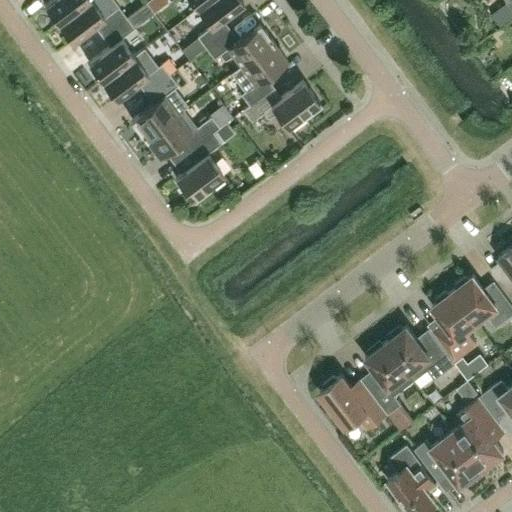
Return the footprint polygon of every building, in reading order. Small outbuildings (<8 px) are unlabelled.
[(48,0),(44,4),(58,22),(86,0),(48,0)] [(105,31),(125,16),(117,5),(103,15),(91,0),(86,0),(58,22),(71,40),(97,20),(105,31)] [(243,1),(242,0),(205,0),(196,7),(210,24),(196,35),(205,46),(226,30),(218,19),(243,1)] [(133,27),(125,16),(105,31),(113,41),(87,61),(101,79),(133,55),(119,37),(133,27)] [(240,64),(273,39),(261,22),(235,42),(226,30),(205,46),(213,57),(218,52),(223,59),(233,54),(240,64)] [(287,57),(273,39),(240,64),(254,82),(240,92),(248,103),(268,88),(260,77),(287,57)] [(148,88),(168,73),(160,62),(146,73),(133,55),(101,79),(115,97),(140,78),(148,88)] [(176,84),(168,73),(148,88),(156,99),(131,118),(144,136),(176,112),(163,94),(176,84)] [(276,98),(268,88),(248,103),(242,108),(250,120),(262,111),(267,116),(276,112),(286,125),(301,113),(304,117),(321,104),(302,79),(276,98)] [(192,146),(212,131),(218,126),(210,115),(190,130),(176,112),(144,136),(158,154),(167,148),(184,134),(192,146)] [(220,142),(212,131),(192,146),(200,156),(174,175),(193,201),(210,188),(207,184),(218,176),(223,172),(206,152),(220,142)] [(511,244),(498,255),(508,269),(508,272),(498,280),(511,297),(511,244)] [(457,286),(453,289),(476,320),(486,313),(490,318),(493,315),(499,323),(511,313),(511,303),(497,284),(487,292),(473,274),(469,277),(465,275),(456,282),(457,286)] [(469,326),(476,320),(453,289),(449,292),(445,290),(436,297),(437,301),(433,304),(443,317),(442,321),(433,328),(455,356),(476,341),(468,330),(469,326)] [(389,337),(386,340),(415,378),(427,369),(434,378),(455,362),(438,340),(425,349),(406,324),(402,327),(400,324),(387,334),(389,337)] [(394,394),(415,378),(386,340),(382,343),(380,340),(367,349),(369,352),(365,356),(384,380),(371,390),(387,411),(401,429),(414,419),(401,402),(394,394)] [(387,411),(371,390),(361,398),(342,373),(338,376),(333,375),(323,382),(324,387),(319,390),(335,410),(332,412),(341,425),(342,427),(358,414),(367,426),(387,411)] [(511,383),(508,386),(507,386),(501,379),(482,393),(499,416),(510,408),(511,410),(511,383)] [(464,420),(453,428),(482,467),(488,462),(490,466),(503,456),(500,453),(503,450),(484,425),(494,417),(479,396),(458,412),(464,420)] [(482,467),(453,428),(432,444),(427,438),(415,447),(435,474),(443,468),(445,470),(450,471),(460,484),(463,481),(465,484),(478,475),(476,471),(482,467)] [(431,511),(435,509),(432,505),(436,502),(417,476),(426,469),(407,444),(389,457),(399,470),(388,478),(404,499),(400,502),(407,511),(409,511),(412,510),(413,511),(431,511)]
